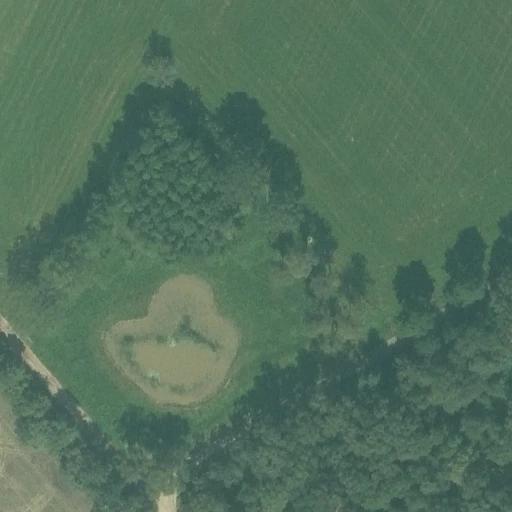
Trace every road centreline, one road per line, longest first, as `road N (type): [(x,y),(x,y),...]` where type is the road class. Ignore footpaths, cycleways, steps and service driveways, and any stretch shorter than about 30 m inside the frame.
road 1 (unclassified): [(170,511),(174,481),(195,461),(511,274)]
road 2 (track): [(169,500),(132,477),(0,326)]
